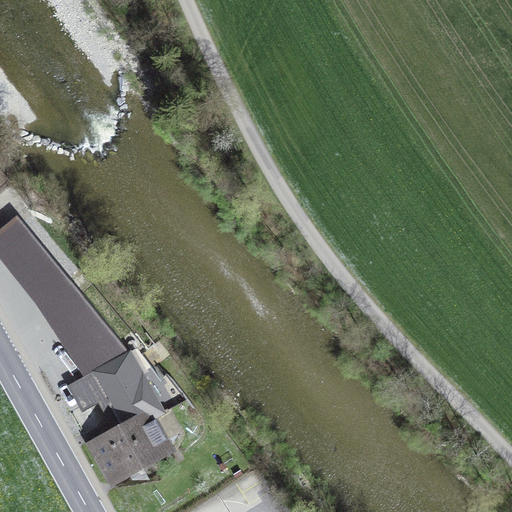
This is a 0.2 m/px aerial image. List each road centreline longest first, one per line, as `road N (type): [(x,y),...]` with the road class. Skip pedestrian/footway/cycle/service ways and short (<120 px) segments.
road 1 (track): [(511,458),(362,308),(278,182),(188,0)]
road 2 (secondary): [(89,511),(0,351)]
